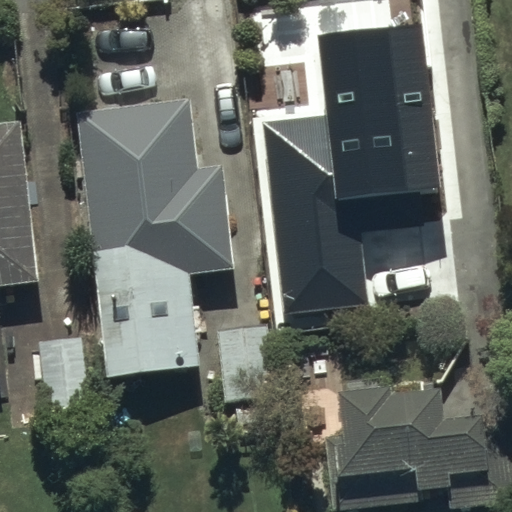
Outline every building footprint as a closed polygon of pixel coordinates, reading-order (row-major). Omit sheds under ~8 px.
[(290,147),(303,284),(442,271),(427,107),(326,117),(329,143),(290,147)] [(191,112),(78,125),(108,396),(202,385),(191,289),(235,284),(224,180),(199,183),(191,112)] [(0,383),(0,300),(39,296),(20,137),(0,139),(0,383)] [(39,336),(50,434),(92,429),(82,331),(39,336)] [(270,334),(219,340),(228,415),(239,413),(241,430),(281,425),(270,334)] [(397,410),(340,413),(342,465),(331,466),(333,511),(411,511),(412,508),(452,506),(452,511),(510,511),(507,442),(444,445),(442,414),(397,416),(397,410)]
